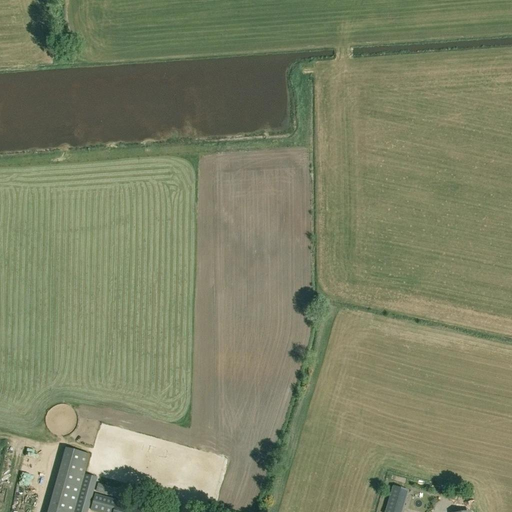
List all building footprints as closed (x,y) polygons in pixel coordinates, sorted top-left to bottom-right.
[(79,511),(93,451),(72,446),(56,511),(79,511)] [(32,485),(34,476),(28,474),(26,484),(32,485)] [(127,501),(129,494),(98,485),(96,492),(127,501)] [(401,511),(408,492),(392,487),(384,511),(401,511)] [(171,511),(172,510),(163,507),(161,511),(153,511),(95,495),(90,511),(95,511),(171,511)]
